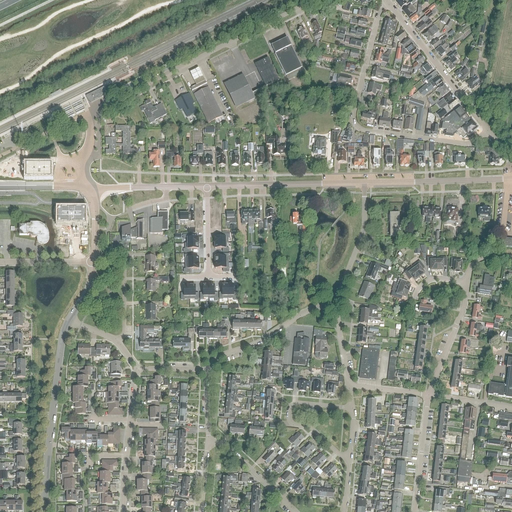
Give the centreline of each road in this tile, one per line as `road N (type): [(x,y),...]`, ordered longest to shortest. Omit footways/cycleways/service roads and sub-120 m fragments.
road 1 (residential): [(82,159),(91,140),(88,112),(314,0)]
road 2 (unclassified): [(488,130),(464,144),(356,124),(378,15),(389,4)]
road 3 (tertiary): [(68,320),(45,511)]
road 4 (unclassified): [(488,130),(389,4)]
road 5 (tertiary): [(364,182),(206,185)]
road 6 (tertiary): [(511,178),(364,182)]
road 7 (residential): [(352,408),(296,402),(289,414),(349,462)]
road 8 (residential): [(207,369),(226,352),(335,302)]
road 9 (residential): [(124,511),(136,368)]
road 10 (residential): [(335,302),(364,225),(364,182)]
road 11 (residential): [(428,394),(467,281)]
